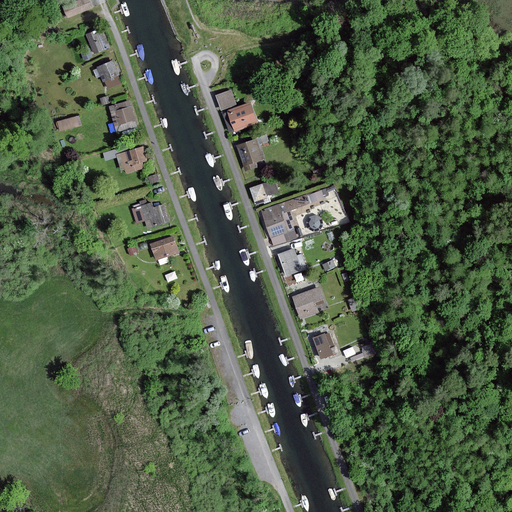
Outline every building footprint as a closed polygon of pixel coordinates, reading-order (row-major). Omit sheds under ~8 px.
[(88,0),(80,0),(64,6),(68,16),(92,7),(88,0)] [(109,47),(102,31),(97,33),(94,35),(93,33),(88,35),(95,53),(104,49),(109,47)] [(113,61),(98,68),(104,80),(119,74),(113,61)] [(236,104),(231,90),(216,96),(222,109),(236,104)] [(129,101),(110,106),(117,131),(136,125),(129,101)] [(256,122),(249,105),(228,113),(223,115),(229,132),(234,130),(256,122)] [(58,120),(61,131),(83,123),(80,113),(58,120)] [(246,170),(257,166),(255,162),(264,159),(259,144),(268,141),(266,135),(257,139),(237,145),(244,166),(246,170)] [(117,155),(122,169),(125,168),(127,173),(144,168),(142,163),(147,161),(143,147),(130,151),(117,155)] [(277,193),(273,181),(263,185),(251,189),(255,200),(267,196),(277,193)] [(309,203),(306,194),(284,202),(262,209),(271,238),(274,245),(296,237),(294,230),(287,210),(309,203)] [(169,221),(164,205),(153,208),(152,203),(133,209),(137,222),(146,220),(148,228),(169,221)] [(172,237),(151,245),(157,260),(178,252),(172,237)] [(280,255),(288,276),(306,269),(302,255),(296,257),(294,250),(280,255)] [(301,318),(317,312),(313,300),(323,297),(320,288),(309,292),(294,298),(301,318)] [(358,296),(349,300),(353,311),(363,307),(358,296)] [(325,334),(313,338),(321,358),(332,354),(329,347),(333,346),(329,334),(326,336),(325,334)] [(353,347),(344,351),(346,357),(355,353),(353,347)]
